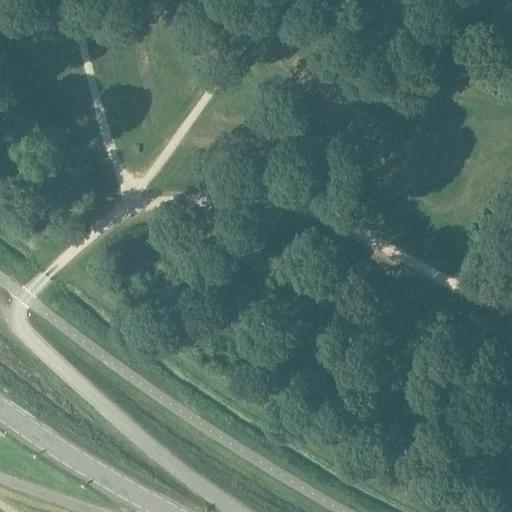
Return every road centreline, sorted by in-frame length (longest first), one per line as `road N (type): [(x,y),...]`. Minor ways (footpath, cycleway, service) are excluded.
road 1 (unclassified): [(228,511),(53,370),(21,331),(21,298)]
road 2 (tertiary): [(165,511),(0,410)]
